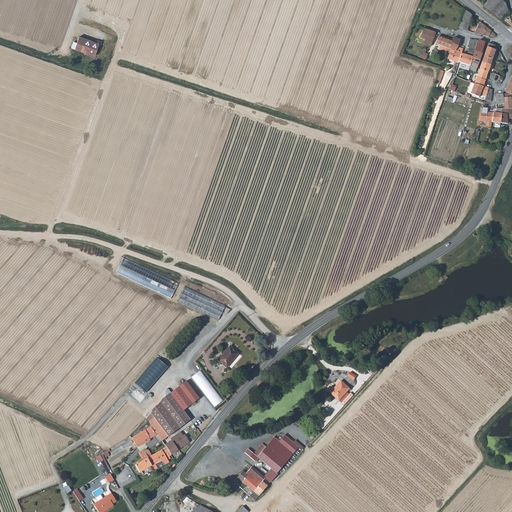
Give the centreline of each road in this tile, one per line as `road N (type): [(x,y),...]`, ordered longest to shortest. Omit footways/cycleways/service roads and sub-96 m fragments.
road 1 (secondary): [(144,511),(282,350),(468,230),(511,136)]
road 2 (track): [(0,232),(101,241),(210,280),(282,350)]
